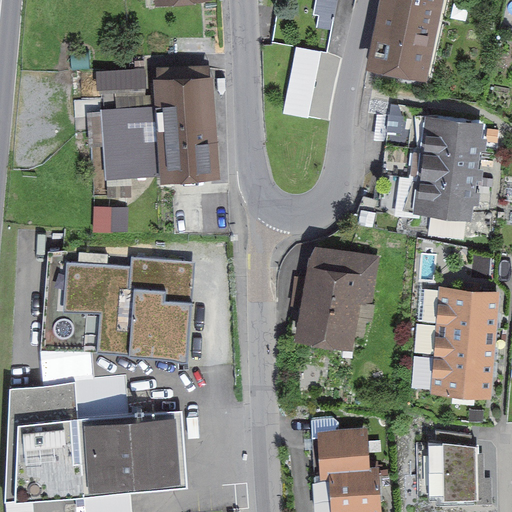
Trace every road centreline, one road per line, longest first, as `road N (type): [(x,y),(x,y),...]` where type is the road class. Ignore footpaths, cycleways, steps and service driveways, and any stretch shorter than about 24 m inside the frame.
road 1 (residential): [(262,203),(258,286),(271,511)]
road 2 (unclassified): [(362,0),(334,179),(307,206),(262,203)]
road 3 (residential): [(262,203),(243,154),(241,0)]
